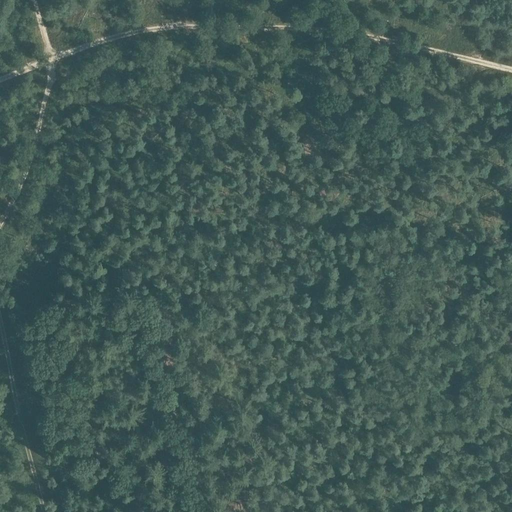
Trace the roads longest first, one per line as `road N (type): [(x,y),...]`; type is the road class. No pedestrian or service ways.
road 1 (track): [(511,70),(351,35),(153,30),(47,59),(0,81)]
road 2 (track): [(33,0),(52,84),(0,234)]
road 3 (track): [(0,318),(45,511)]
